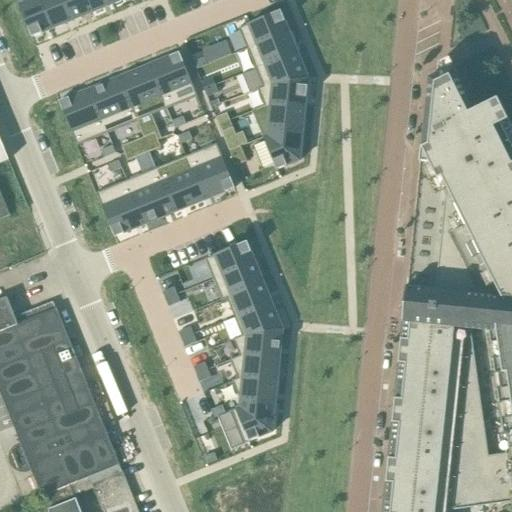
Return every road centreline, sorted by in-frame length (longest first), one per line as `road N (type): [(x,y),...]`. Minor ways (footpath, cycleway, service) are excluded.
road 1 (residential): [(355,511),(408,0)]
road 2 (residential): [(256,0),(7,101)]
road 3 (unclassified): [(179,511),(80,274)]
road 4 (unclassified): [(80,274),(7,101)]
road 5 (residential): [(185,392),(130,251)]
road 6 (residential): [(246,206),(130,251)]
